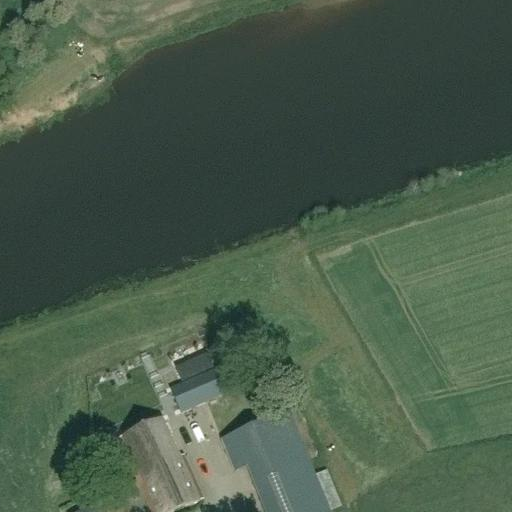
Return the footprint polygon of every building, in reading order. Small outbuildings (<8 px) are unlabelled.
[(183,342),(168,350),(173,359),(188,352),(183,342)] [(180,415),(231,393),(221,369),(170,388),(180,415)] [(264,511),(329,511),(288,412),(231,436),(221,440),(234,472),(246,467),(264,511)] [(119,440),(137,480),(151,511),(174,511),(202,499),(183,456),(180,458),(163,420),(119,440)] [(78,511),(102,511),(99,503),(78,511)]
